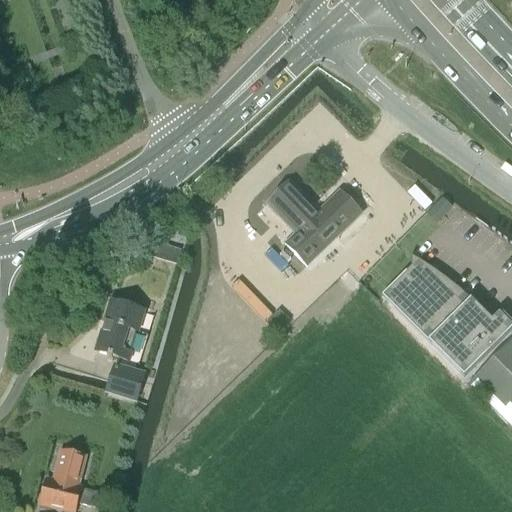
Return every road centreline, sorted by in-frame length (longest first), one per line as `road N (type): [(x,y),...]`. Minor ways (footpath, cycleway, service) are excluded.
road 1 (unclassified): [(511,194),(318,37)]
road 2 (tertiary): [(0,243),(49,237),(102,217),(185,165)]
road 3 (tertiary): [(172,141),(0,242)]
road 4 (tertiary): [(185,165),(318,37)]
road 5 (tertiary): [(298,17),(172,141)]
road 6 (primary): [(390,0),(511,128)]
road 7 (unclassified): [(172,141),(109,0)]
